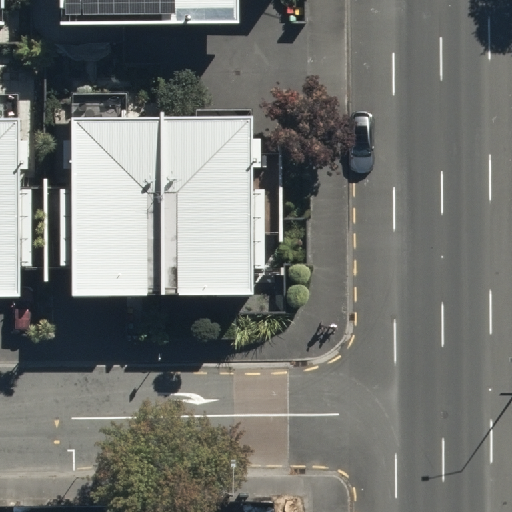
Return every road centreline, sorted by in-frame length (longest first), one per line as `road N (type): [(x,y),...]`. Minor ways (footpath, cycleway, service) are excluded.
road 1 (residential): [(444,412),(0,418)]
road 2 (secondary): [(442,0),(444,412)]
